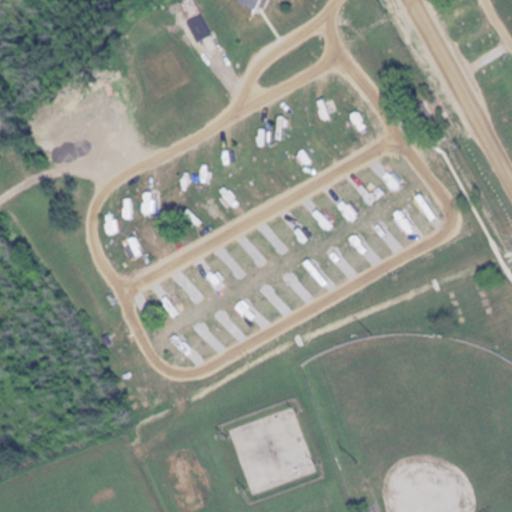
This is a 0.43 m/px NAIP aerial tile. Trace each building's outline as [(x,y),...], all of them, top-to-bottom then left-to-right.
[(261,0),(239,0),(238,1),(257,10),(261,0)] [(199,40),(213,33),(204,15),(190,22),(199,40)] [(372,210),(366,192),(360,194),(366,212),(372,210)] [(400,242),(405,238),(390,220),(385,224),(400,242)] [(181,348),(186,346),(182,335),(177,337),(181,348)]
